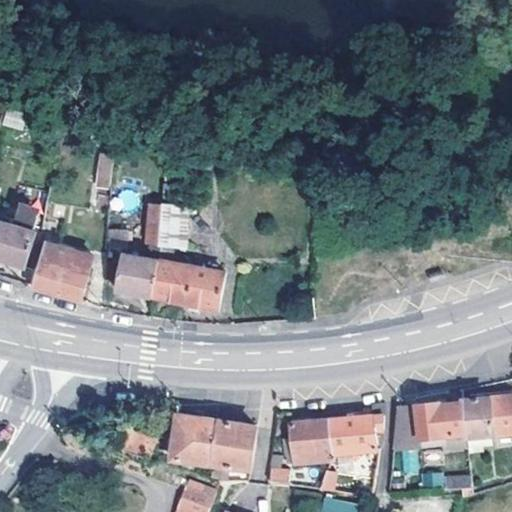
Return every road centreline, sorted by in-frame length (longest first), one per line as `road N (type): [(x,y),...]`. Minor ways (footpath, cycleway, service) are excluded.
road 1 (secondary): [(511,308),(388,344),(306,356),(178,359),(67,345)]
road 2 (residential): [(0,475),(43,414),(67,345)]
